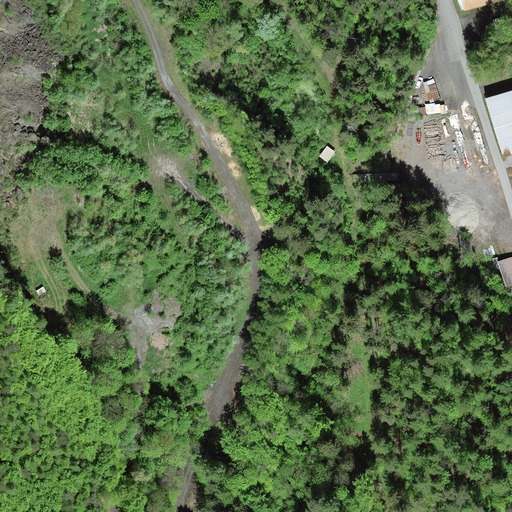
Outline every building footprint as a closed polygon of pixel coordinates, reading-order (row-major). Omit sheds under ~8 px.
[(462,0),(466,11),(508,0),(462,0)] [(426,81),(431,101),(442,98),(437,78),(426,81)] [(511,92),(489,99),(508,159),(511,157),(511,92)] [(428,104),(429,111),(443,110),(443,103),(428,104)] [(329,141),(322,153),(331,159),(338,146),(329,141)] [(511,257),(497,263),(510,299),(511,298),(511,257)]
